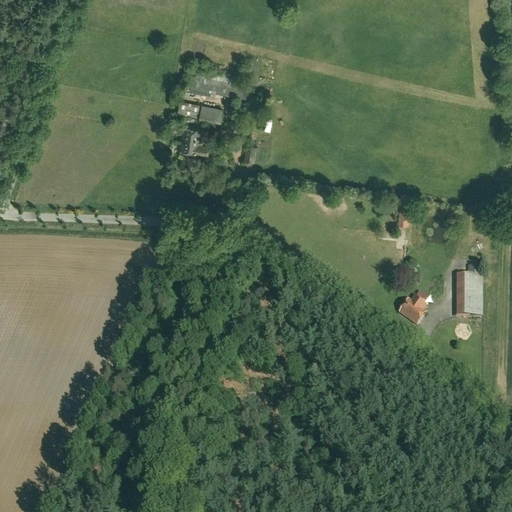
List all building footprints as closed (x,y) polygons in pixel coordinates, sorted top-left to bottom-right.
[(250,99),(252,87),(237,84),(238,76),(208,70),(209,68),(191,65),(189,75),(186,75),(183,87),(250,99)] [(178,114),(198,118),(201,105),(181,102),(178,114)] [(220,122),(223,109),(202,105),(199,118),(220,122)] [(180,151),(197,154),(208,156),(209,147),(198,145),(201,130),(183,127),(180,151)] [(247,145),(244,162),(256,164),(259,147),(247,145)] [(400,207),(398,226),(408,227),(410,208),(400,207)] [(395,235),(399,244),(408,239),(404,231),(395,235)] [(483,317),(484,276),(483,276),(483,267),(468,267),(468,276),(458,276),(458,317),(483,317)] [(427,313),(422,309),(425,304),(415,297),(411,302),(409,301),(400,314),(418,326),(427,313)]
